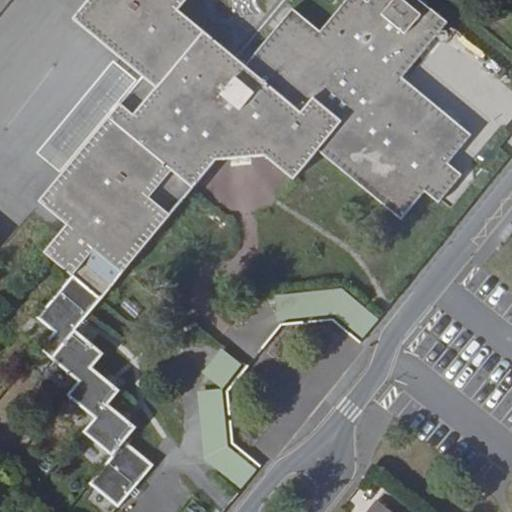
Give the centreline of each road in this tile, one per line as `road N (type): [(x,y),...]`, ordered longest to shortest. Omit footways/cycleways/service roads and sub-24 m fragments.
road 1 (residential): [(333,429),(366,389),(397,327),(511,185)]
road 2 (residential): [(333,429),(275,474),(246,511)]
